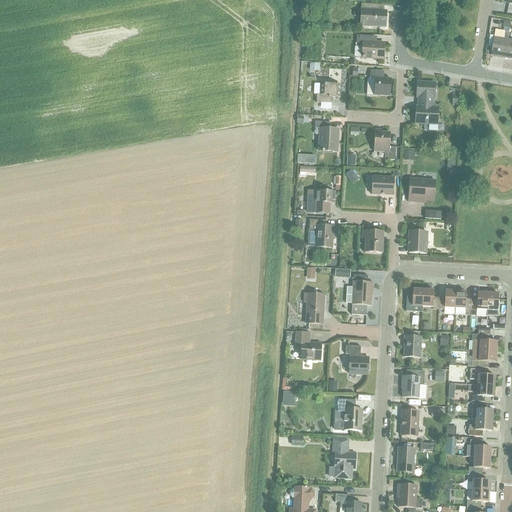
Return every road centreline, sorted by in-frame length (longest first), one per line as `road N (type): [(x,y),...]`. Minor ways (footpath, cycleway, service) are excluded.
road 1 (track): [(267,511),(301,0)]
road 2 (residential): [(377,511),(386,333)]
